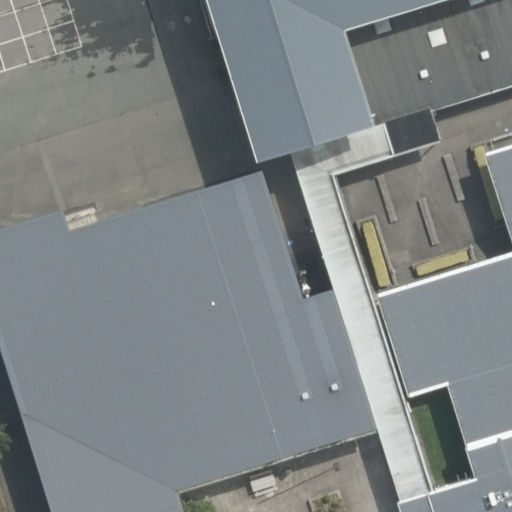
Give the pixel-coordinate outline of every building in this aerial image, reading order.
[(98,0),(0,27),(0,124),(172,76),(150,0),(98,0)] [(511,0),(204,0),(254,157),(287,147),(430,106),(434,119),(450,112),(450,102),(511,82),(511,0)] [(371,294),(349,223),(332,172),(440,139),(434,119),(430,106),(287,147),(398,499),(432,488),(371,294)] [(398,286),(375,293),(406,394),(445,382),(463,444),(511,428),(511,139),(481,149),(505,224),(511,246),(511,250),(476,261),(417,280),(398,286)] [(0,301),(0,323),(59,511),(170,511),(164,491),(220,473),(217,463),(321,431),(364,417),(323,289),(291,299),(278,259),(248,268),(223,187),(59,238),(72,279),(0,301)] [(511,511),(511,428),(463,444),(473,475),(432,488),(398,499),(402,511),(511,511)]
